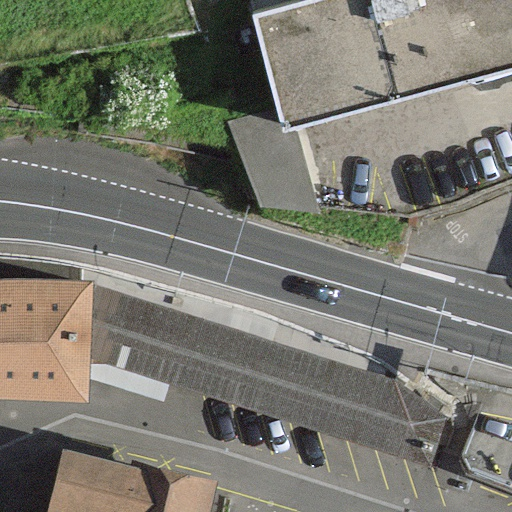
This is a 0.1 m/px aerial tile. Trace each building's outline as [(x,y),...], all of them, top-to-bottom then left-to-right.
[(511,0),(248,0),(288,120),(511,58),(511,0)] [(0,371),(99,377),(99,349),(99,290),(98,258),(0,255),(0,371)] [(431,459),(437,461),(455,406),(99,290),(99,349),(431,459)] [(511,407),(489,405),(468,469),(511,486),(511,407)] [(216,511),(225,475),(67,439),(50,511),(216,511)]
